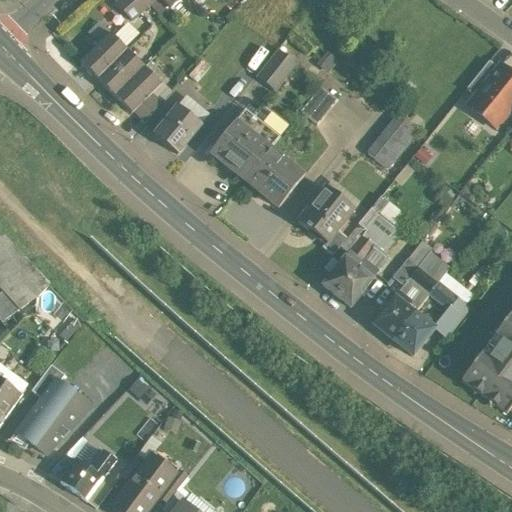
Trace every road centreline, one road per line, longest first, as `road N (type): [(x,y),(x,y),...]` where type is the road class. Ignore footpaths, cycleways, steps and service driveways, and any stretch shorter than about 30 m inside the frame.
road 1 (tertiary): [(511,463),(415,403),(256,284),(0,47)]
road 2 (secondary): [(0,168),(70,250),(358,511)]
